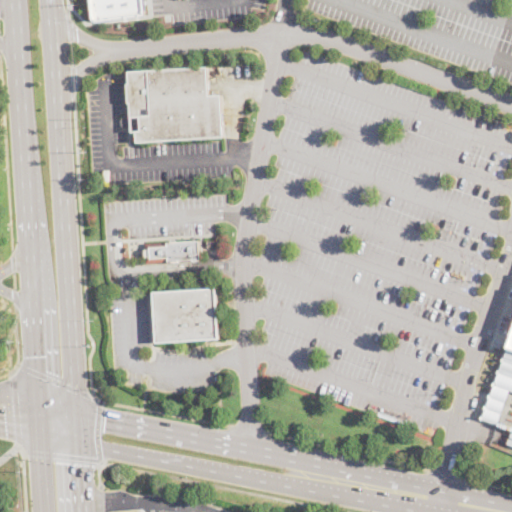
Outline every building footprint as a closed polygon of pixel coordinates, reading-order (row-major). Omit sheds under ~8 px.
[(91,0),(94,19),(146,12),(144,0),(91,0)] [(228,134),(225,93),(213,94),(211,64),(134,69),(138,140),(228,134)] [(199,240),(147,242),(147,261),(201,258),(199,240)] [(154,340),(217,337),(214,287),(151,290),(154,340)] [(511,430),(481,419),(511,334),(511,430)]
